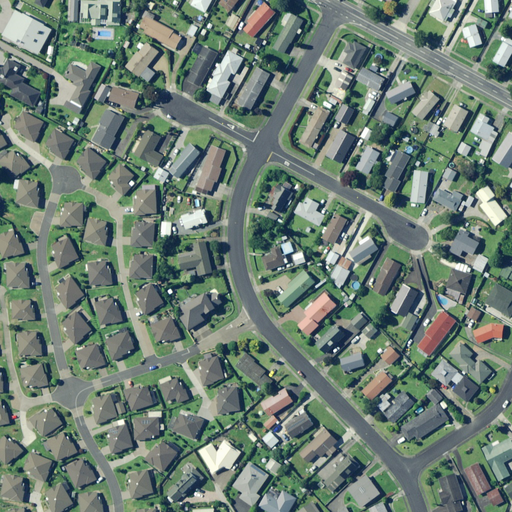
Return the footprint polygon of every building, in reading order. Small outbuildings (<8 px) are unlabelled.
[(122,0),(98,0),(98,1),(82,0),(81,18),(92,19),(92,25),(102,25),(102,24),(108,24),(108,22),(121,23),(122,0)] [(212,0),(191,0),(189,4),(206,13),(212,0)] [(239,0),(222,0),(220,4),(231,12),(239,0)] [(459,2),(454,0),(437,0),(431,14),(448,22),(459,2)] [(500,13),(499,0),(485,0),(486,13),(500,13)] [(156,3),(152,1),(148,8),(152,11),(156,3)] [(277,12),(265,2),(248,21),(250,23),(244,29),(254,38),(277,12)] [(53,29),(17,10),(3,35),(39,55),(53,29)] [(304,21),(289,12),(282,24),(286,27),(274,48),(284,54),(304,21)] [(242,19),(234,14),(228,25),(236,30),(242,19)] [(174,32),(146,16),(140,27),(146,31),(145,33),(176,50),(182,38),(174,33),(174,32)] [(490,22),(480,18),(477,24),(487,29),(490,22)] [(484,44),(477,25),(464,29),(467,38),(468,38),(472,48),(484,44)] [(367,48),(351,39),(345,52),(348,54),(344,63),(356,69),(367,48)] [(511,54),(511,41),(507,39),(494,61),(505,67),(511,54)] [(160,52),(147,42),(127,66),(140,77),(141,75),(149,82),(156,74),(148,67),(160,52)] [(218,53),(205,46),(192,71),(189,69),(184,79),(200,87),(218,53)] [(244,59),(229,51),(222,65),(220,64),(214,75),(215,76),(208,91),(223,99),(231,83),(228,81),(232,72),(236,74),(244,59)] [(104,63),(94,57),(87,71),(73,64),(66,77),(75,82),(73,85),(78,87),(71,101),(69,100),(66,107),(80,114),(93,90),(91,89),(104,63)] [(19,64),(10,59),(5,67),(0,65),(0,81),(1,82),(7,85),(14,88),(10,96),(34,109),(43,92),(24,82),(25,79),(14,73),(19,64)] [(272,70),(260,64),(242,97),(238,95),(235,102),(251,110),(272,70)] [(385,78),(365,67),(358,80),(378,91),(385,78)] [(355,74),(344,69),(335,87),(346,92),(355,74)] [(412,83),(407,86),(406,84),(387,93),(393,105),(417,93),(412,83)] [(97,99),(107,103),(112,88),(102,84),(97,99)] [(114,89),(110,101),(135,109),(140,95),(115,86),(114,89)] [(431,91),(424,92),(419,98),(423,101),(413,112),(423,120),(441,99),(431,91)] [(370,112),(375,102),(369,98),(364,108),(370,112)] [(335,119),(347,125),(354,110),(343,105),(335,119)] [(469,112),(456,105),(445,125),(458,132),(469,112)] [(332,113),(320,106),(300,142),(312,148),(332,113)] [(125,118),(107,109),(100,124),(101,125),(93,141),(110,150),(125,118)] [(45,123),(24,111),(14,129),(27,136),(26,137),(35,142),(45,123)] [(355,111),(347,125),(345,129),(354,134),(364,116),(355,111)] [(399,117),(387,111),(382,121),(393,127),(399,117)] [(494,120),(482,114),(472,132),(485,138),(480,148),(483,150),(481,154),(487,157),(499,134),(494,131),(495,128),(491,126),(494,120)] [(443,128),(431,121),(424,129),(438,137),(443,128)] [(374,131),(367,127),(362,137),(369,141),(374,131)] [(76,141),(57,129),(47,145),(51,147),(50,150),(65,159),(76,141)] [(163,137),(148,129),(135,154),(159,167),(165,156),(162,155),(155,151),(163,137)] [(356,138),(341,130),(327,156),(343,164),(356,138)] [(511,133),(494,159),(509,169),(511,163),(511,133)] [(472,147),(464,142),(458,151),(467,156),(472,147)] [(202,153),(191,144),(182,154),(183,155),(169,171),(179,179),(202,153)] [(228,151),(213,145),(203,172),(201,171),(199,175),(202,176),(196,191),(207,195),(209,190),(212,191),(216,181),(218,182),(223,168),(221,168),(228,151)] [(381,154),(369,147),(357,168),(370,175),(381,154)] [(108,161),(88,148),(78,162),(82,165),(81,167),(87,172),(86,174),(95,180),(108,161)] [(0,156),(0,162),(13,179),(32,167),(22,154),(19,156),(15,150),(10,154),(7,151),(0,156)] [(397,150),(396,153),(391,151),(387,159),(393,163),(386,176),(389,178),(384,187),(396,193),(402,181),(399,180),(411,156),(397,150)] [(136,176),(122,164),(108,179),(118,188),(117,189),(125,196),(133,187),(129,184),(136,176)] [(460,170),(455,167),(448,168),(444,177),(453,182),(460,170)] [(170,173),(160,168),(155,177),(165,182),(170,173)] [(430,172),(416,170),(412,202),(426,204),(430,172)] [(39,183),(17,179),(15,189),(19,189),(17,203),(28,205),(27,206),(39,208),(42,191),(38,191),(39,183)] [(275,223),(277,220),(283,224),(290,211),(284,208),(294,191),(281,184),(273,196),(276,198),(271,207),(272,208),(267,218),(275,223)] [(497,196),(489,185),(477,194),(484,203),(481,206),(496,226),(509,217),(494,198),(497,196)] [(452,195),(440,189),(434,200),(457,212),(465,196),(455,190),(452,195)] [(157,214),(157,190),(137,190),(137,204),(136,204),(136,215),(147,215),(147,214),(157,214)] [(475,198),(471,196),(466,205),(470,207),(475,198)] [(320,205),(309,198),(305,205),(301,202),(295,213),(320,226),(326,216),(317,211),(320,205)] [(84,203),(64,203),(64,216),(62,216),(62,227),(73,227),(73,226),(84,226),(84,203)] [(205,209),(197,212),(197,213),(191,215),(189,214),(183,216),(187,230),(209,223),(205,209)] [(348,219),(337,213),(323,238),(334,244),(348,219)] [(108,222),(90,218),(85,240),(96,242),(95,243),(106,246),(110,231),(106,230),(108,222)] [(156,222),(137,222),(137,227),(135,227),(134,236),(133,236),(132,247),(155,248),(156,222)] [(173,223),(163,222),(162,234),(172,235),(173,223)] [(17,238),(15,231),(0,235),(0,244),(4,258),(25,253),(21,237),(17,238)] [(481,243),(460,232),(450,251),(461,257),(464,250),(475,256),(481,243)] [(380,249),(370,235),(360,242),(362,245),(350,253),(359,266),(372,257),(371,256),(380,249)] [(70,265),(70,263),(79,259),(70,237),(51,246),(53,251),(57,258),(56,259),(60,269),(70,265)] [(294,252),(291,242),(282,245),(286,254),(294,252)] [(287,264),(281,245),(272,248),(274,254),(263,258),(267,271),(287,264)] [(214,273),(209,247),(190,251),(191,255),(180,257),(183,270),(197,267),(199,276),(214,273)] [(340,256),(332,251),(327,260),(335,265),(340,256)] [(307,262),(304,253),(294,256),(297,265),(307,262)] [(490,259),(480,254),(474,268),(483,273),(490,259)] [(154,256),(134,255),(133,265),(132,265),(131,278),(141,279),(142,278),(153,278),(154,256)] [(353,262),(343,256),(332,276),(337,279),(336,281),(343,285),(351,272),(348,270),(353,262)] [(402,265),(388,258),(377,281),(378,282),(373,291),(386,297),(402,265)] [(108,269),(107,261),(88,263),(92,286),(102,284),(102,286),(114,284),(111,268),(108,269)] [(447,288),(442,287),(441,292),(454,296),(453,299),(459,301),(462,293),(466,294),(473,275),(467,273),(469,266),(458,262),(456,269),(453,269),(447,288)] [(27,271),(26,263),(8,264),(9,287),(20,287),(20,288),(31,288),(30,271),(27,271)] [(511,267),(506,265),(501,275),(511,280),(511,267)] [(316,283),(305,271),(289,285),(291,287),(279,298),(288,308),(316,283)] [(86,296),(72,277),(62,285),(56,289),(61,295),(59,296),(68,309),(86,296)] [(164,303),(153,284),(137,293),(140,299),(138,300),(146,315),(156,310),(155,308),(164,303)] [(511,292),(497,284),(486,304),(511,318),(511,315),(511,292)] [(419,293),(405,285),(391,310),(406,318),(419,293)] [(221,297),(215,288),(183,308),(187,314),(181,318),(189,331),(206,320),(203,315),(206,313),(208,315),(217,309),(213,302),(221,297)] [(338,305),(326,293),(305,313),(309,316),(299,325),(309,336),(320,326),(318,324),(338,305)] [(120,311),(117,298),(96,303),(102,326),(123,320),(121,311),(120,311)] [(32,308),(32,300),(14,300),(14,319),(24,319),(24,320),(35,320),(35,308),(32,308)] [(482,312),(473,307),(467,316),(477,322),(482,312)] [(457,321),(444,311),(426,334),(427,335),(418,347),(430,356),(457,321)] [(65,331),(69,336),(76,345),(85,338),(84,337),(92,329),(78,312),(63,324),(67,329),(65,331)] [(368,321),(361,313),(352,322),(360,330),(368,321)] [(418,317),(409,313),(403,326),(412,331),(418,317)] [(160,322),(157,315),(149,318),(158,342),(163,340),(164,342),(171,339),(171,341),(181,338),(174,317),(160,322)] [(347,335),(337,324),(317,344),(327,354),(347,335)] [(505,325),(494,324),(475,331),(479,343),(496,338),(502,339),(505,325)] [(377,332),(370,325),(363,332),(370,339),(377,332)] [(136,350),(129,331),(107,340),(111,350),(109,350),(114,361),(123,357),(123,356),(136,350)] [(38,340),(38,332),(20,333),(21,356),(43,355),(43,339),(38,340)] [(474,354),(461,342),(450,354),(461,365),(460,366),(469,374),(470,373),(482,384),(493,372),(481,360),(477,364),(471,358),(474,354)] [(106,365),(99,344),(77,351),(83,369),(91,366),(92,370),(106,365)] [(401,357),(392,347),(382,357),(391,366),(401,357)] [(366,365),(362,352),(341,359),(346,372),(366,365)] [(267,371),(247,354),(237,367),(264,389),(271,380),(265,374),(267,371)] [(226,378),(219,356),(201,362),(203,366),(201,367),(203,375),(201,376),(205,386),(215,383),(215,382),(226,378)] [(466,377),(444,360),(432,374),(447,386),(452,380),(458,385),(453,391),(467,403),(480,387),(466,376),(466,377)] [(21,369),(26,387),(32,385),(33,387),(38,385),(39,387),(49,385),(44,364),(21,369)] [(372,401),(394,381),(384,371),(363,391),(372,401)] [(181,386),(178,378),(161,385),(167,402),(177,398),(179,403),(190,399),(184,385),(181,386)] [(232,388),(231,385),(225,386),(225,389),(220,390),(220,395),(218,395),(220,403),(218,404),(220,415),(230,413),(230,412),(241,410),(237,387),(232,388)] [(141,389),(140,386),(125,391),(128,401),(129,401),(133,411),(155,404),(149,387),(141,389)] [(448,407),(434,387),(427,393),(436,406),(401,429),(409,441),(416,436),(419,440),(450,419),(444,410),(448,407)] [(294,401),(286,388),(262,404),(270,416),(294,401)] [(391,397),(386,392),(379,399),(380,401),(377,404),(384,411),(391,404),(388,401),(391,397)] [(416,404),(404,392),(395,401),(397,403),(385,415),(395,425),(416,404)] [(119,416),(111,394),(94,400),(96,406),(92,407),(98,424),(108,421),(107,420),(119,416)] [(4,409),(2,401),(0,401),(0,425),(11,423),(8,408),(4,409)] [(127,413),(124,402),(117,404),(120,415),(127,413)] [(64,424),(53,409),(46,414),(45,411),(31,420),(37,428),(38,428),(44,437),(64,424)] [(161,425),(160,412),(150,412),(150,417),(136,417),(136,427),(135,427),(135,440),(146,440),(146,438),(154,438),(154,435),(160,435),(160,430),(165,430),(165,425),(161,425)] [(315,425),(307,413),(286,426),(293,438),(315,425)] [(188,417),(181,414),(174,430),(195,440),(204,420),(196,416),(196,418),(189,415),(188,417)] [(279,421),(274,416),(264,424),(269,430),(279,421)] [(134,447),(127,424),(109,430),(111,435),(108,436),(114,454),(123,451),(123,450),(134,447)] [(338,442),(327,429),(300,453),(309,463),(319,454),(322,458),(327,453),(330,457),(338,450),(334,446),(338,442)] [(69,440),(65,432),(48,441),(58,461),(69,456),(69,457),(78,452),(71,439),(69,440)] [(280,441),(272,432),(264,439),(272,448),(280,441)] [(258,439),(253,433),(249,437),(255,442),(258,439)] [(0,457),(7,465),(25,449),(14,437),(12,438),(8,434),(0,441),(0,457)] [(171,441),(167,438),(159,448),(157,447),(146,460),(154,466),(155,465),(163,471),(178,453),(168,445),(171,441)] [(511,458),(511,439),(511,438),(494,447),(493,444),(483,449),(500,481),(511,476),(505,463),(511,458)] [(242,452),(225,441),(217,452),(213,444),(200,452),(213,474),(226,466),(230,469),(242,452)] [(53,462),(33,452),(24,470),(37,476),(36,478),(46,483),(53,468),(51,467),(53,462)] [(359,469),(349,457),(335,469),(337,471),(325,482),(333,492),(359,469)] [(283,466),(273,458),(266,466),(277,474),(283,466)] [(87,466),(83,459),(67,467),(77,489),(87,484),(88,485),(97,480),(90,465),(87,466)] [(270,475),(251,462),(234,486),(244,493),(240,498),(254,507),(261,497),(257,494),(270,475)] [(492,489),(479,464),(466,471),(478,496),(492,489)] [(199,472),(195,467),(185,476),(186,477),(168,493),(177,504),(205,478),(199,472)] [(154,493),(149,470),(129,475),(132,488),(131,489),(133,499),(144,497),(144,495),(154,493)] [(25,478),(7,474),(2,496),(23,501),(27,486),(23,485),(25,478)] [(464,499),(456,474),(440,480),(443,491),(440,492),(445,506),(448,505),(450,511),(458,511),(464,510),(460,500),(464,499)] [(382,494),(368,475),(349,489),(362,508),(382,494)] [(74,504),(63,484),(45,493),(52,506),(50,506),(53,511),(62,511),(65,511),(64,509),(74,504)] [(505,501),(498,489),(488,494),(495,506),(505,501)] [(289,511),(297,499),(284,491),(278,501),(267,494),(260,507),(268,511),(289,511)] [(99,500),(98,492),(80,494),(82,511),(104,511),(103,500),(99,500)] [(388,511),(384,502),(370,509),(371,511),(388,511)] [(318,511),(312,503),(299,511),(318,511)]
